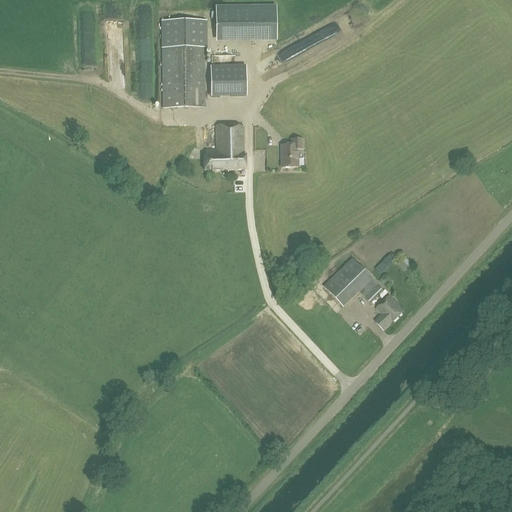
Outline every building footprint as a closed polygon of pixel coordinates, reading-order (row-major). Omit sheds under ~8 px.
[(215,8),(215,11),(216,43),(277,42),(277,28),(276,8),(215,8)] [(148,30),(157,29),(153,11),(145,12),(148,30)] [(114,33),(122,32),(121,21),(112,22),(114,33)] [(162,22),(163,49),(164,109),(206,108),(205,21),(162,22)] [(247,99),(247,70),(212,70),(212,99),(247,99)] [(207,157),(204,157),(204,171),(246,170),(246,156),(244,156),(243,126),(217,127),(217,150),(206,151),(207,157)] [(297,151),(304,151),(303,138),(292,138),(292,146),(281,147),(282,168),(298,168),(297,151)] [(259,167),(268,166),(267,156),(259,157),(259,167)] [(396,264),(404,273),(413,265),(405,256),(396,264)] [(385,291),(354,259),(326,287),(345,307),(361,292),(372,304),(385,291)] [(377,280),(382,285),(390,278),(383,273),(377,280)] [(405,311),(390,297),(377,309),(383,315),(376,322),(385,331),(405,311)]
